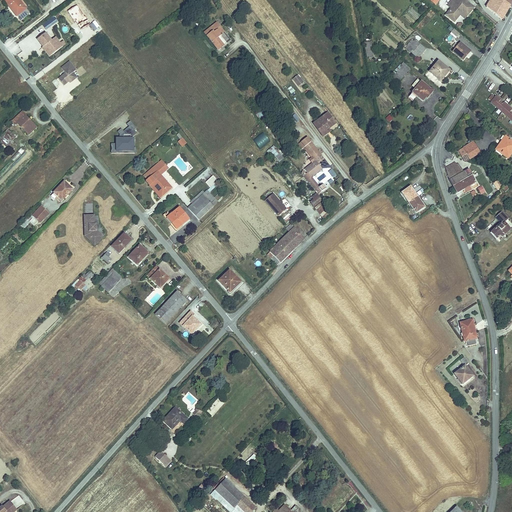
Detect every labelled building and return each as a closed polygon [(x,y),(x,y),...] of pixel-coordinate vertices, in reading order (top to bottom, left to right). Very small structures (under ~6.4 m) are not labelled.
[(4,0),(9,7),(10,6),(21,20),(29,14),(18,0),(4,0)] [(464,0),(451,0),(447,5),(450,8),(451,7),(452,8),(446,15),(454,22),(462,12),(467,16),(474,8),(464,0)] [(490,0),(486,7),(502,20),(510,6),(500,0),(490,0)] [(9,7),(17,16),(18,15),(10,6),(9,7)] [(46,29),(58,22),(54,16),(42,24),(46,29)] [(224,46),(217,38),(220,36),(217,32),(221,28),(216,23),(204,33),(218,50),(224,46)] [(454,29),(451,32),(457,37),(460,34),(454,29)] [(51,55),(60,49),(53,40),(51,41),(46,33),(37,40),(43,47),(44,46),(51,55)] [(217,38),(224,46),(226,44),(220,36),(217,38)] [(13,57),(22,52),(13,37),(4,43),(13,57)] [(60,49),(63,47),(55,38),(53,40),(60,49)] [(411,40),(407,45),(414,51),(419,46),(411,40)] [(367,56),(369,56),(373,56),(371,42),(365,43),(367,56)] [(463,60),(466,56),(465,55),(469,50),(460,43),(458,46),(455,43),(452,47),(455,49),(453,52),(463,60)] [(414,51),(407,45),(405,48),(412,53),(412,54),(418,59),(426,50),(420,45),(419,46),(414,51)] [(49,57),(51,55),(44,46),(43,47),(42,48),(49,57)] [(69,81),(71,80),(72,81),(76,78),(73,73),(76,70),(69,62),(62,68),(66,73),(59,79),(64,85),(69,81)] [(438,62),(430,72),(440,81),(449,70),(438,62)] [(402,66),(402,67),(408,72),(410,69),(404,64),(403,63),(401,65),(402,66)] [(392,73),(388,78),(397,85),(408,72),(402,67),(395,75),(392,73)] [(299,86),(303,83),(298,76),(294,79),(299,86)] [(416,96),(423,101),(431,91),(421,82),(412,93),(416,96)] [(413,93),(408,98),(412,101),(416,96),(413,93)] [(509,113),(511,110),(507,107),(503,103),(501,105),(498,103),(500,101),(496,97),(495,98),(492,95),(488,99),(492,102),(491,103),(493,105),(511,121),(511,115),(509,113)] [(267,117),(260,107),(254,112),(261,121),(267,117)] [(28,135),(36,128),(30,121),(29,122),(28,121),(29,120),(25,116),(26,115),(22,111),(11,122),(15,126),(17,124),(28,135)] [(338,126),(329,113),(314,123),(323,136),(338,126)] [(111,144),(111,153),(134,153),(134,135),(134,122),(127,122),(127,129),(119,129),(119,137),(115,137),(115,143),(111,144)] [(0,140),(7,147),(15,137),(7,129),(0,137),(0,140)] [(511,141),(505,136),(501,142),(502,143),(498,149),(502,152),(501,154),(507,158),(511,150),(511,141)] [(303,148),(311,142),(307,137),(298,145),(302,149),(303,148)] [(313,157),(310,154),(316,149),(311,142),(303,148),(304,149),(305,149),(312,158),(313,157)] [(480,153),(473,142),(458,151),(462,157),(467,154),(470,159),(480,153)] [(284,158),(274,146),(267,151),(269,154),(271,152),(279,162),(284,158)] [(21,148),(13,158),(16,160),(24,150),(21,148)] [(303,176),(317,193),(318,195),(326,188),(323,185),(319,187),(311,178),(322,169),(321,167),(318,164),(324,159),(316,149),(310,154),(313,157),(316,161),(312,163),(304,169),(307,173),(303,176)] [(324,159),(318,164),(321,167),(327,163),(324,159)] [(162,161),(154,168),(160,175),(168,168),(162,161)] [(446,171),(457,166),(455,162),(445,168),(446,171)] [(450,180),(463,172),(459,165),(457,166),(446,171),(448,177),(450,180)] [(171,188),(160,175),(154,168),(144,176),(148,180),(146,182),(149,185),(152,183),(157,189),(156,190),(162,196),(171,188)] [(478,187),(471,176),(472,175),(471,173),(470,174),(468,170),(450,180),(457,193),(464,189),(466,192),(478,187)] [(217,181),(213,176),(205,183),(210,188),(217,181)] [(64,182),(54,193),(57,196),(55,198),(57,200),(58,199),(61,202),(72,190),(64,182)] [(217,182),(207,191),(209,193),(219,184),(217,182)] [(157,189),(152,183),(149,185),(160,198),(162,196),(156,190),(157,189)] [(409,188),(402,193),(409,203),(417,197),(414,193),(413,194),(409,188)] [(205,189),(192,200),(194,203),(202,195),(207,191),(205,189)] [(217,202),(209,193),(207,191),(202,195),(213,207),(217,202)] [(314,207),(322,200),(318,195),(317,193),(314,195),(316,197),(314,200),(310,202),(314,207)] [(272,194),(264,201),(277,216),(286,209),(272,194)] [(202,195),(194,203),(192,205),(188,208),(199,220),(213,207),(202,195)] [(416,213),(423,208),(419,203),(421,202),(417,197),(409,203),(416,213)] [(322,202),(314,208),(323,219),(331,213),(322,202)] [(32,216),(33,217),(38,222),(40,223),(48,214),(41,207),(37,211),(32,216)] [(179,208),(168,217),(171,221),(170,222),(176,230),(189,220),(179,208)] [(30,222),(29,222),(33,217),(32,216),(37,211),(36,209),(26,220),(29,223),(30,222)] [(511,229),(510,228),(504,223),(508,220),(508,219),(501,212),(495,218),(501,223),(491,233),(496,239),(502,233),(504,235),(511,229)] [(95,231),(95,228),(96,228),(96,224),(94,225),(94,216),(84,216),(85,236),(90,236),(97,243),(102,237),(96,231),(95,231)] [(30,222),(34,226),(38,222),(33,217),(29,222),(30,222)] [(276,245),(272,250),(270,252),(274,256),(271,259),(277,265),(304,239),(291,224),(286,229),(289,232),(276,245)] [(128,244),(126,242),(130,238),(125,233),(112,247),(119,254),(128,244)] [(85,236),(95,245),(97,243),(90,236),(85,236)] [(140,246),(129,257),(137,265),(147,255),(142,251),(143,249),(140,246)] [(103,260),(103,259),(108,264),(111,260),(108,257),(110,255),(107,252),(101,259),(103,260)] [(160,288),(167,281),(162,276),(163,274),(156,267),(147,276),(157,286),(159,288),(160,288)] [(102,286),(113,274),(120,281),(122,278),(113,269),(99,284),(102,286)] [(87,288),(83,284),(93,274),(90,271),(85,275),(84,274),(72,286),(78,293),(83,288),(85,290),(87,288)] [(241,283),(229,271),(219,281),(230,293),(241,283)] [(101,287),(103,289),(105,290),(108,293),(120,281),(113,274),(101,287)] [(187,301),(177,292),(155,315),(165,324),(187,301)] [(190,312),(180,323),(191,334),(197,328),(196,327),(199,323),(192,317),(194,315),(190,312)] [(464,341),(465,341),(467,347),(477,344),(475,339),(476,338),(475,330),(474,330),(473,330),(471,322),(465,323),(464,322),(461,323),(460,323),(462,333),(461,334),(462,336),(463,336),(464,341)] [(460,360),(465,366),(454,374),(461,383),(468,378),(469,379),(472,376),(465,366),(469,363),(464,357),(460,360)] [(221,398),(210,411),(214,415),(225,402),(221,398)] [(183,423),(187,419),(175,408),(163,421),(172,429),(178,422),(176,421),(178,419),(180,420),(183,423)] [(168,459),(161,451),(155,457),(163,464),(168,459)] [(168,459),(163,464),(166,467),(171,461),(168,459)] [(244,497),(225,480),(215,490),(234,508),(237,505),(244,497)] [(229,511),(244,511),(237,505),(234,508),(215,490),(211,494),(229,511)] [(244,511),(251,511),(255,508),(244,497),(237,505),(244,511)] [(0,511),(6,511),(14,507),(8,499),(1,505),(0,503),(0,511)]
